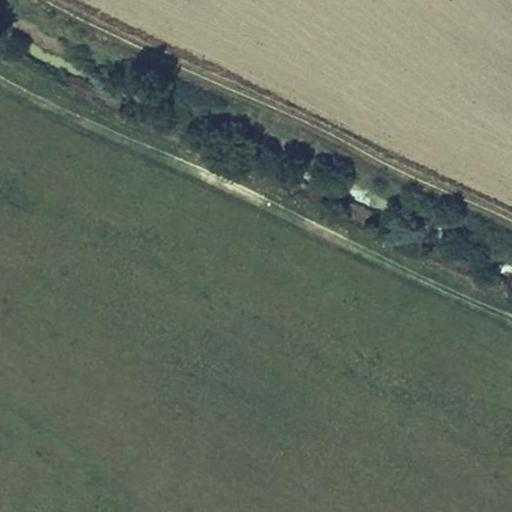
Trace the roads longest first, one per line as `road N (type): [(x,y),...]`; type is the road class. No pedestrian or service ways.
road 1 (track): [(511,315),(0,70)]
road 2 (track): [(17,0),(511,228)]
